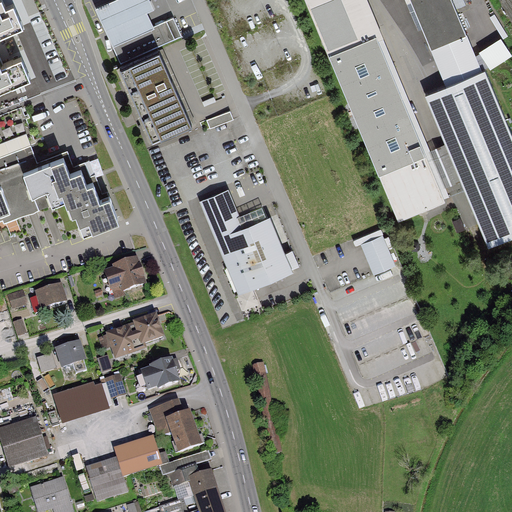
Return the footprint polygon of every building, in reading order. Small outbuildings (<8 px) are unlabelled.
[(0,0),(0,91),(31,79),(22,57),(1,66),(0,63),(0,36),(23,27),(14,4),(6,7),(3,0),(0,0)] [(150,0),(112,0),(96,8),(122,64),(182,36),(173,17),(153,27),(147,12),(154,8),(150,0)] [(366,0),(305,0),(399,222),(446,202),(375,36),(381,33),(366,0)] [(466,36),(451,0),(411,0),(432,50),(466,36)] [(494,15),(490,17),(503,39),(508,36),(494,15)] [(466,36),(432,50),(447,88),(483,73),(466,36)] [(501,39),(480,53),(490,69),(511,56),(501,39)] [(171,82),(159,56),(120,74),(153,145),(192,127),(171,82)] [(511,135),(485,72),(483,73),(447,88),(424,98),(488,250),(511,239),(511,135)] [(214,98),(203,102),(205,107),(216,102),(214,98)] [(231,111),(207,120),(210,129),(234,120),(231,111)] [(0,126),(0,150),(31,142),(25,120),(0,126)] [(31,147),(0,158),(0,181),(24,173),(38,167),(31,147)] [(84,236),(119,222),(110,199),(101,203),(94,183),(87,185),(82,171),(71,175),(64,158),(38,167),(24,173),(33,196),(46,191),(51,202),(52,206),(65,201),(67,207),(69,207),(72,216),(76,215),(84,236)] [(10,211),(0,214),(0,218),(3,217),(4,220),(51,202),(46,191),(33,196),(24,173),(0,181),(0,184),(1,187),(10,211)] [(0,214),(10,211),(1,187),(0,187),(0,214)] [(200,203),(238,295),(263,285),(293,273),(270,218),(245,229),(229,190),(200,203)] [(383,237),(361,245),(373,276),(395,268),(383,237)] [(113,266),(105,269),(115,299),(126,295),(124,290),(147,283),(143,272),(138,256),(113,264),(113,266)] [(60,286),(36,293),(41,309),(64,302),(61,291),(60,286)] [(23,292),(7,296),(10,307),(26,303),(23,292)] [(134,322),(105,332),(107,335),(99,337),(103,349),(111,347),(115,358),(147,348),(145,342),(165,335),(157,311),(144,316),(133,319),(134,322)] [(21,320),(13,322),(17,336),(24,333),(21,320)] [(62,348),(56,350),(62,368),(85,360),(79,343),(62,348)] [(113,368),(108,355),(98,358),(102,372),(113,368)] [(151,366),(142,369),(149,389),(157,385),(158,388),(179,381),(178,379),(180,378),(177,369),(173,356),(150,364),(151,366)] [(39,374),(52,369),(49,361),(36,366),(39,374)] [(119,376),(103,381),(109,400),(125,395),(119,376)] [(93,383),(54,395),(63,422),(109,408),(101,384),(94,386),(93,383)] [(170,432),(177,452),(205,443),(201,431),(198,432),(194,420),(190,408),(183,411),(179,399),(149,410),(158,436),(170,432)] [(34,419),(0,430),(0,437),(9,465),(46,453),(34,419)] [(154,434),(113,447),(116,456),(123,476),(163,464),(159,453),(154,434)] [(209,450),(160,466),(163,475),(212,459),(209,450)] [(166,451),(159,453),(163,464),(169,462),(166,451)] [(116,456),(86,466),(97,500),(127,491),(123,476),(116,456)] [(225,511),(224,506),(216,482),(211,467),(199,471),(197,465),(170,474),(178,499),(184,497),(187,505),(196,502),(199,509),(190,511),(225,511)] [(73,511),(63,479),(30,489),(37,511),(43,510),(53,507),(54,511),(73,511)] [(94,501),(91,495),(84,498),(86,504),(94,501)] [(178,499),(160,506),(161,511),(188,511),(184,497),(178,499)] [(138,511),(135,503),(126,506),(128,511),(138,511)]
